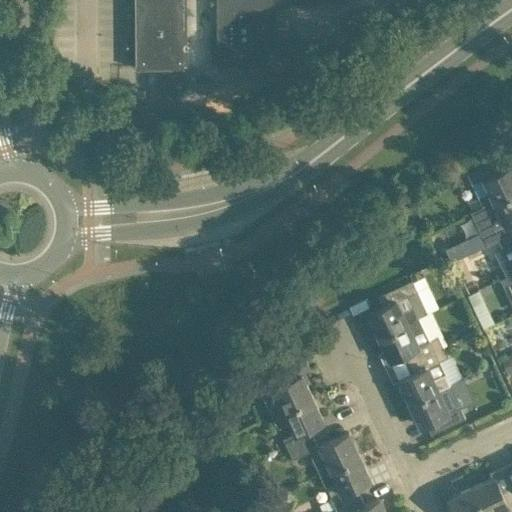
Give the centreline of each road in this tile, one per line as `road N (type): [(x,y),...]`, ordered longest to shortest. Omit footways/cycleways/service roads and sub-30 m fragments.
road 1 (tertiary): [(287,181),(511,15)]
road 2 (tertiary): [(65,240),(201,227),(287,181)]
road 3 (tertiary): [(287,181),(197,202),(64,210)]
road 4 (residential): [(408,476),(336,328)]
